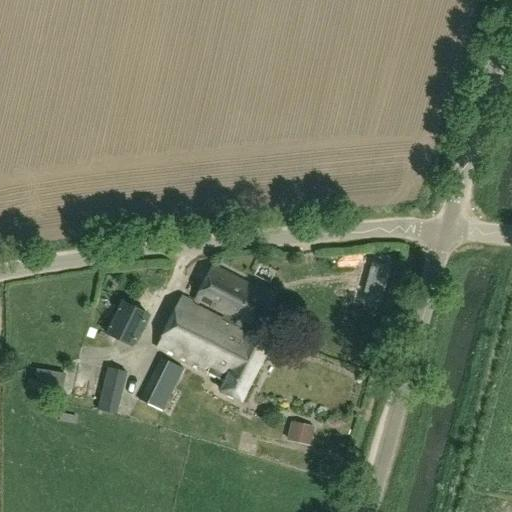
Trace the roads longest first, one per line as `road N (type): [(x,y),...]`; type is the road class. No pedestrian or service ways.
road 1 (unclassified): [(0,273),(312,234),(446,231)]
road 2 (tertiary): [(369,511),(446,231)]
road 3 (tertiary): [(446,231),(511,12)]
